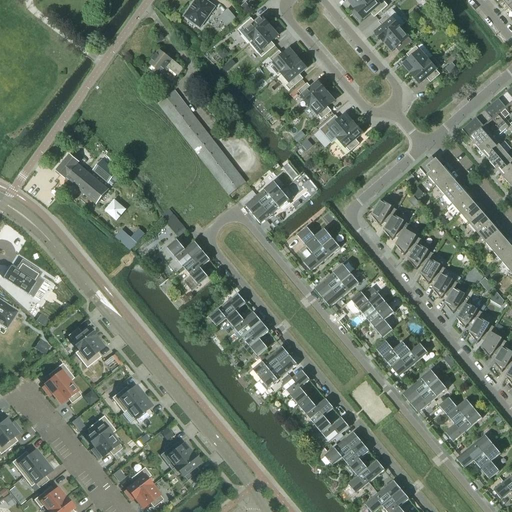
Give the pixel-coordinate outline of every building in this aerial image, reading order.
[(200,28),(215,7),(205,0),(195,0),(184,17),(188,20),(188,22),(194,26),(196,25),(200,28)] [(355,9),(366,0),(347,0),(355,9)] [(388,6),(382,0),(366,0),(355,9),(359,13),(355,16),(360,21),(363,19),(364,19),(370,13),(374,18),(388,6)] [(249,7),(246,2),(241,6),(245,11),(249,7)] [(236,19),(228,10),(219,18),(227,27),(236,19)] [(400,28),(392,18),(391,19),(388,14),(378,22),(382,27),(375,32),(384,42),(400,28)] [(249,44),(270,27),(262,17),(255,23),(251,18),(238,30),(249,44)] [(271,42),(278,36),(270,27),(249,44),(262,58),(275,46),(271,42)] [(412,42),(400,28),(384,42),(392,52),(398,46),(402,50),(412,42)] [(428,60),(420,51),(416,47),(406,55),(410,59),(403,65),(412,75),(428,60)] [(184,69),(160,50),(154,58),(156,59),(151,66),(161,74),(167,66),(179,75),(184,69)] [(282,74),(298,59),(290,50),(283,55),(279,51),(270,59),(274,64),(269,67),(278,77),(282,74)] [(299,74),(306,69),(298,59),(282,74),(290,83),(294,87),(303,79),(299,74)] [(440,75),(436,70),(428,60),(412,75),(420,84),(427,78),(430,83),(440,75)] [(309,106),(326,92),(318,82),(311,88),(307,84),(298,92),(302,96),(301,96),(309,106)] [(506,93),(493,104),(501,113),(505,110),(511,103),(511,87),(511,89),(507,92),(506,93)] [(245,183),(174,91),(158,104),(229,196),(245,183)] [(327,107),(334,101),(326,92),(309,106),(318,115),(322,120),(331,111),(327,107)] [(472,122),(462,130),(470,139),(484,127),(485,127),(498,115),(499,114),(501,113),(493,104),(491,105),(490,106),(477,118),(476,118),(472,122)] [(509,115),(505,110),(501,113),(505,119),(509,115)] [(338,138),(354,124),(346,115),(339,121),(335,116),(326,124),(330,129),(329,129),(338,138)] [(499,130),(506,124),(503,121),(496,127),(499,130)] [(355,140),(362,134),(354,124),(338,138),(346,148),(350,152),(359,144),(355,140)] [(501,133),(508,127),(506,124),(499,130),(501,133)] [(478,148),(492,135),(485,127),(484,127),(470,139),(470,140),(471,139),(473,142),(478,148)] [(486,156),(500,144),(492,135),(478,148),(482,154),(483,153),(486,156)] [(500,144),(486,156),(488,159),(488,160),(493,165),(507,153),(511,149),(505,142),(501,145),(500,144)] [(501,174),(511,163),(511,158),(507,153),(493,165),(497,171),(498,170),(501,174)] [(109,190),(78,164),(79,162),(69,154),(56,170),(97,205),(109,190)] [(427,177),(441,165),(436,159),(435,160),(432,157),(419,168),(427,177)] [(117,173),(102,160),(93,171),(108,184),(117,173)] [(507,183),(511,178),(511,163),(501,174),(503,177),(507,183)] [(436,186),(449,174),(441,165),(427,177),(427,178),(428,177),(436,186)] [(444,195),(457,184),(449,174),(436,186),(444,195)] [(408,183),(414,178),(411,175),(405,180),(408,183)] [(251,201),(245,206),(253,215),(282,191),(274,182),(255,198),(254,198),(251,201)] [(452,205),(466,193),(457,184),(444,195),(452,205)] [(282,191),(253,215),(261,225),(267,220),(271,218),(270,217),(290,201),(294,197),(286,188),(282,191)] [(419,193),(414,188),(410,191),(415,196),(419,193)] [(461,214),(474,203),(466,193),(452,205),(461,214)] [(396,212),(397,211),(392,208),(393,206),(385,197),(373,208),(375,210),(371,216),(380,226),(382,222),(383,223),(383,222),(388,225),(394,216),(396,212)] [(414,197),(409,202),(414,208),(419,203),(414,197)] [(125,211),(114,201),(105,210),(117,220),(125,211)] [(469,224),(482,212),(474,203),(461,214),(469,224)] [(169,210),(161,216),(180,239),(188,233),(169,210)] [(477,233),(490,222),(482,212),(469,224),(477,233)] [(400,239),(409,225),(394,216),(388,225),(384,231),(392,241),(394,237),(395,237),(396,237),(400,239)] [(485,243),(499,232),(490,222),(477,233),(485,243)] [(412,254),(421,240),(416,237),(417,236),(409,226),(409,225),(400,239),(396,246),(404,256),(407,251),(407,252),(408,251),(412,254)] [(313,255),(332,239),(325,229),(315,237),(307,228),(297,236),(302,242),(302,243),(305,246),(305,245),(313,255)] [(131,250),(145,236),(138,230),(135,234),(136,235),(133,238),(123,229),(116,237),(131,250)] [(494,253),(507,241),(499,232),(485,243),(494,253)] [(321,265),(340,248),(332,239),(313,255),(303,262),(311,272),(317,267),(318,268),(321,265)] [(183,267),(203,251),(195,242),(189,246),(184,249),(177,240),(167,248),(183,267)] [(425,269),(433,254),(429,252),(430,250),(421,240),(412,254),(408,260),(416,270),(419,266),(420,267),(420,266),(424,269),(425,269)] [(502,262),(511,253),(511,246),(507,241),(494,253),(502,262)] [(201,269),(205,266),(205,265),(210,261),(203,251),(183,267),(199,286),(209,278),(201,269)] [(510,272),(511,270),(511,253),(502,262),(510,272)] [(436,283),(445,269),(441,266),(442,265),(433,255),(434,255),(433,254),(425,269),(424,269),(420,275),(429,285),(431,281),(432,281),(436,283)] [(11,267),(3,279),(28,295),(34,299),(44,282),(39,278),(42,273),(22,260),(16,270),(11,267)] [(322,299),(351,275),(343,265),(324,282),(323,281),(320,284),(315,289),(322,299)] [(449,298),(457,284),(443,275),(446,269),(445,269),(436,283),(433,290),(441,300),(443,295),(444,296),(444,295),(449,298)] [(339,300),(359,284),(351,275),(322,299),(330,308),(336,303),(337,304),(340,301),(339,300)] [(477,275),(473,280),(479,283),(482,278),(477,275)] [(489,284),(485,279),(480,282),(483,288),(489,284)] [(461,313),(470,298),(464,295),(455,289),(458,284),(457,284),(449,298),(445,304),(453,314),(455,310),(456,310),(461,313)] [(468,289),(464,295),(470,298),(470,299),(474,292),(468,289)] [(367,320),(387,303),(379,294),(369,302),(361,292),(351,301),(356,307),(359,311),(359,310),(367,320)] [(237,311),(246,304),(238,294),(232,299),(232,298),(228,301),(229,301),(209,318),(217,327),(227,320),(237,311)] [(473,327),(482,313),(477,310),(478,309),(470,299),(470,298),(461,313),(457,319),(465,329),(468,325),(469,325),(473,327)] [(17,313),(0,302),(0,323),(7,328),(17,313)] [(393,330),(385,321),(394,313),(387,303),(367,320),(375,329),(374,330),(377,333),(378,333),(383,339),(393,330)] [(242,338),(261,322),(254,313),(248,317),(244,320),(237,311),(227,320),(242,338)] [(486,342),(494,328),(490,325),(491,324),(482,314),(483,313),(482,313),(473,327),(469,334),(477,344),(480,339),(481,340),(481,339),(485,342),(486,342)] [(260,340),(264,336),(269,331),(261,322),(242,338),(258,357),(268,349),(260,340)] [(79,351),(96,338),(89,328),(82,334),(78,329),(68,337),(72,341),(79,351)] [(498,357),(506,342),(502,340),(503,338),(494,328),(495,328),(494,328),(486,342),(485,342),(481,348),(490,358),(492,354),(493,354),(497,357),(498,357)] [(101,358),(97,353),(104,348),(96,338),(79,351),(75,354),(87,369),(101,358)] [(391,368),(411,352),(403,343),(394,351),(386,341),(376,349),(381,356),(380,356),(383,359),(391,368)] [(510,371),(511,368),(511,352),(504,348),(507,343),(506,342),(498,357),(497,357),(493,363),(502,373),(504,369),(505,369),(510,371)] [(408,370),(428,354),(420,344),(411,352),(391,368),(399,378),(405,373),(406,374),(409,371),(408,370)] [(261,380),(290,356),(282,346),(276,351),(272,354),(273,354),(253,371),(261,380)] [(261,380),(259,382),(267,391),(269,389),(288,373),(289,373),(292,371),(292,370),(298,365),(290,356),(261,380)] [(53,395),(71,382),(74,379),(63,364),(49,375),(52,380),(45,385),(46,386),(42,388),(47,394),(50,392),(53,395)] [(301,389),(305,386),(305,385),(310,380),(302,371),(283,387),(299,406),(308,398),(301,389)] [(410,404),(439,380),(431,371),(412,387),(411,387),(408,389),(408,390),(402,395),(410,404)] [(427,406),(447,390),(439,380),(410,404),(418,414),(424,409),(428,407),(427,406)] [(81,397),(78,392),(71,382),(53,395),(61,405),(68,400),(72,404),(81,397)] [(128,411),(145,397),(137,387),(130,392),(126,388),(112,399),(124,414),(128,411)] [(145,412),(152,407),(145,397),(128,411),(135,420),(139,424),(149,417),(145,412)] [(324,417),(334,409),(326,399),(320,404),(320,403),(316,407),(308,398),(299,406),(314,425),(324,417)] [(449,398),(439,406),(444,413),(446,416),(447,416),(455,425),(474,409),(466,400),(457,408),(449,398)] [(462,435),(482,419),(474,409),(455,425),(445,433),(453,443),(459,438),(460,438),(463,436),(462,435)] [(0,432),(10,424),(3,415),(0,416),(0,432)] [(112,435),(116,432),(104,417),(90,428),(94,432),(87,438),(94,448),(112,435)] [(330,444),(349,427),(341,418),(336,422),(335,422),(331,425),(324,417),(314,425),(330,444)] [(18,442),(14,438),(18,434),(21,431),(17,426),(13,428),(10,424),(0,432),(0,454),(1,456),(18,442)] [(333,466),(342,459),(362,443),(354,433),(348,438),(347,437),(344,440),(325,457),(333,466)] [(119,444),(112,435),(94,448),(97,452),(94,454),(99,460),(102,457),(102,458),(109,452),(113,457),(123,449),(119,444)] [(474,461),(493,445),(485,435),(465,452),(465,451),(462,454),(462,455),(456,459),(464,469),(474,461)] [(360,460),(364,457),(364,456),(369,452),(362,443),(342,459),(357,477),(367,469),(360,460)] [(499,472),(491,462),(501,454),(498,451),(502,447),(499,443),(495,447),(493,445),(474,461),(481,470),(481,471),(484,474),(489,480),(499,472)] [(176,468),(193,454),(185,444),(178,450),(174,445),(165,453),(168,457),(168,458),(176,468)] [(24,478),(45,461),(37,451),(30,457),(26,452),(12,463),(24,478)] [(193,469),(200,464),(193,454),(176,468),(183,477),(184,477),(187,482),(197,474),(193,469)] [(45,477),(52,471),(45,461),(24,478),(31,488),(36,484),(39,489),(49,481),(45,477)] [(376,479),(380,476),(379,475),(385,470),(377,461),(367,469),(357,477),(348,485),(356,494),(376,478),(376,479)] [(152,486),(147,480),(151,477),(145,468),(131,480),(134,484),(127,490),(135,499),(152,486)] [(501,501),(511,493),(511,491),(511,475),(503,483),(502,483),(499,485),(499,486),(493,491),(501,501)] [(375,511),(382,507),(401,490),(394,481),(388,486),(387,485),(384,488),(365,505),(370,511),(375,511)] [(160,496),(152,486),(135,499),(143,509),(150,504),(154,508),(163,501),(160,496)] [(4,489),(0,492),(0,494),(3,498),(8,494),(4,489)] [(49,511),(66,499),(59,489),(52,494),(48,490),(34,501),(40,509),(44,506),(49,511)] [(403,511),(400,508),(404,505),(404,504),(409,500),(401,490),(382,507),(386,511),(403,511)] [(9,495),(4,499),(10,508),(16,504),(9,495)] [(69,511),(74,509),(66,499),(49,511),(69,511)]
